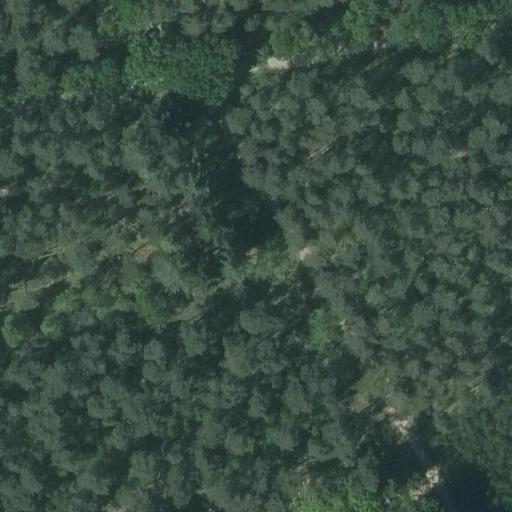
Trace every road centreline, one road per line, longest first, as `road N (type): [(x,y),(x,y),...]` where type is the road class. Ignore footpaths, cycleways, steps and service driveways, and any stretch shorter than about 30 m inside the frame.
road 1 (unknown): [(0,200),(22,193),(140,195),(184,172),(212,135),(237,120),(297,137),(372,121),(419,153),(511,160)]
road 2 (track): [(448,511),(374,377),(182,73)]
road 3 (track): [(182,73),(511,20)]
road 4 (track): [(0,110),(182,73)]
